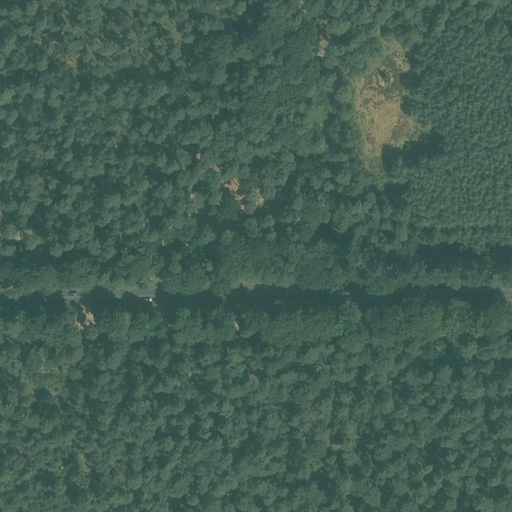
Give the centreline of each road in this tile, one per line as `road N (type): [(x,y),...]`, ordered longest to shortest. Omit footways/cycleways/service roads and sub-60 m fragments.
road 1 (primary): [(0,297),(511,289)]
road 2 (unclassified): [(511,320),(0,327)]
road 3 (track): [(240,0),(164,294)]
